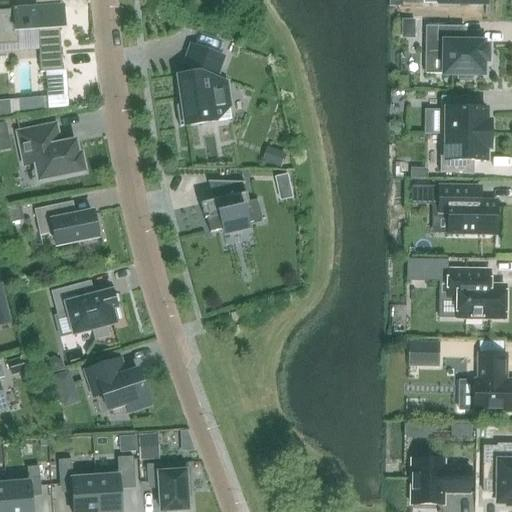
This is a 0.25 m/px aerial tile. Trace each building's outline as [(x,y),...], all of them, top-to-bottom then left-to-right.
[(34,0),(35,9),(0,11),(0,46),(18,45),(17,32),(37,30),(40,73),(62,72),(59,29),(63,28),(62,8),(57,8),(56,0),(34,0)] [(450,43),(450,29),(425,28),(425,55),(438,55),(438,59),(442,59),(442,76),(457,76),(457,80),(471,80),(471,76),(482,76),(482,63),(486,63),(487,48),(483,47),(483,43),(450,43)] [(215,80),(223,58),(190,46),(184,64),(192,67),(189,75),(177,77),(182,106),(175,107),(179,128),(230,120),(225,84),(225,83),(215,80)] [(439,136),(489,136),(490,122),(486,122),(486,110),(474,110),(474,98),(440,98),(439,136)] [(54,127),(18,134),(24,166),(35,164),(38,181),(83,172),(79,156),(77,157),(74,143),(58,146),(54,127)] [(489,151),(489,136),(439,136),(439,174),(473,174),(473,162),(485,163),(485,150),(489,151)] [(244,183),(214,182),(214,184),(215,184),(219,200),(200,204),(204,220),(206,220),(209,234),(222,231),(223,235),(247,230),(246,225),(252,224),(245,194),(244,194),(242,184),(244,184),(244,183)] [(479,188),(438,188),(438,214),(448,214),(447,235),(495,236),(495,202),(479,202),(479,188)] [(91,213),(75,216),(72,203),(34,211),(39,237),(47,235),(54,240),(56,247),(97,239),(96,235),(100,234),(97,221),(93,222),(91,213)] [(504,320),(504,288),(488,287),(489,272),(447,272),(446,298),(456,298),(456,319),(504,320)] [(111,292),(83,300),(80,286),(52,294),(58,317),(67,315),(73,336),(92,331),(95,340),(108,337),(106,327),(118,323),(114,309),(116,308),(111,292)] [(405,311),(390,311),(389,335),(404,335),(405,311)] [(229,314),(232,322),(239,320),(236,312),(229,314)] [(411,348),(411,371),(445,371),(445,359),(430,358),(430,348),(411,348)] [(473,412),(511,412),(511,381),(504,382),(505,356),(478,355),(477,381),(474,381),(473,412)] [(136,371),(125,374),(120,360),(84,372),(92,398),(102,395),(107,412),(125,406),(128,414),(148,407),(136,371)] [(471,442),(470,428),(443,429),(443,443),(471,442)] [(118,473),(94,474),(96,511),(120,511),(119,484),(134,483),(133,459),(117,460),(118,473)] [(96,511),(94,474),(72,476),(71,461),(58,462),(59,487),(71,487),(72,511),(96,511)] [(443,462),(411,461),(410,505),(442,506),(442,494),(468,494),(469,468),(443,468),(443,462)] [(497,465),(483,465),(482,493),(496,493),(496,504),(506,504),(506,507),(511,506),(511,462),(497,462),(497,465)] [(184,465),(146,467),(147,485),(159,484),(160,511),(187,511),(186,495),(190,495),(189,477),(185,478),(184,465)] [(28,484),(6,485),(7,511),(31,511),(30,491),(40,490),(39,468),(27,469),(28,484)]
